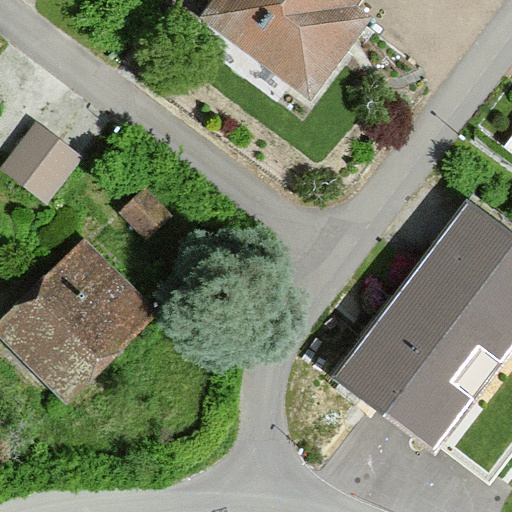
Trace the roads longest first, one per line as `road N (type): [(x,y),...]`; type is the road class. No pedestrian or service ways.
road 1 (residential): [(0,16),(105,81),(343,262)]
road 2 (residential): [(511,21),(343,262)]
road 3 (residential): [(343,262),(297,324),(278,373),(258,430),(258,503)]
road 4 (residential): [(258,503),(68,511)]
